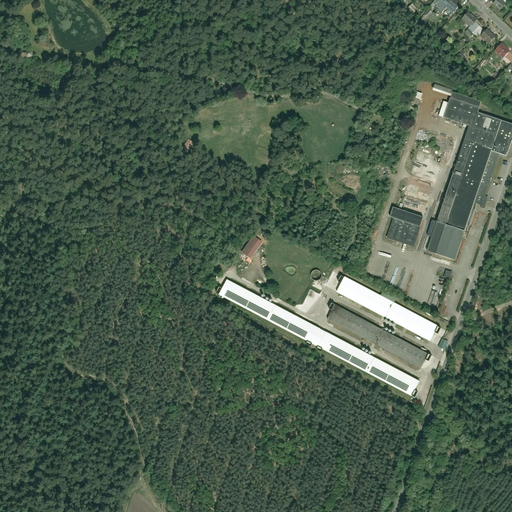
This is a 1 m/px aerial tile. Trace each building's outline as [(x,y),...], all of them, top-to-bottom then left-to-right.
[(452,14),(461,5),(455,0),(445,0),(443,2),(440,0),(438,0),(435,4),(441,10),(444,7),(452,14)] [(495,0),(496,1),(492,5),(499,11),(507,3),(503,0),(495,0)] [(488,44),(494,38),(487,31),(485,33),(474,22),(476,20),(468,13),(462,19),(470,27),(467,31),(474,38),(477,34),(488,44)] [(511,54),(501,44),(495,51),(503,59),(506,56),(511,61),(511,54)] [(31,50),(22,53),(24,58),(33,55),(31,50)] [(470,127),(428,253),(455,262),(492,152),(508,158),(511,144),(511,124),(478,113),(482,103),(453,93),(450,104),(444,103),(439,117),(470,127)] [(393,208),(390,218),(393,219),(421,228),(424,218),(393,208)] [(414,248),(421,228),(393,219),(386,240),(414,248)] [(310,274),(310,278),(312,282),(315,283),(319,284),(323,282),(324,278),(324,273),(321,271),(316,270),(313,271),(310,274)] [(347,276),(338,292),(432,342),(440,326),(347,276)] [(228,279),(219,295),(412,398),(421,382),(228,279)] [(336,305),(328,321),(421,367),(429,351),(336,305)]
